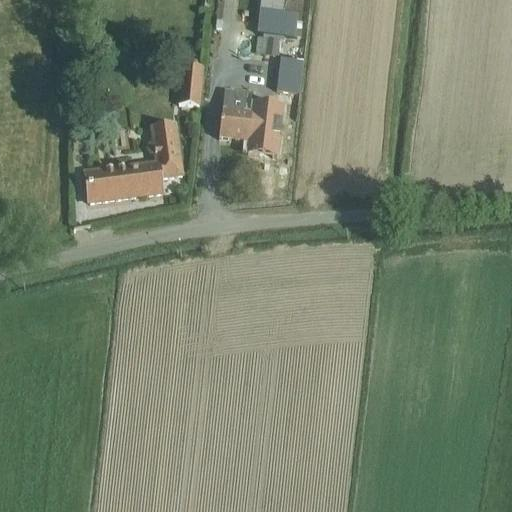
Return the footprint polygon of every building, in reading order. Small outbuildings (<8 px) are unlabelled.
[(258,11),(256,36),(295,40),(295,31),(300,32),(300,24),(296,24),(297,15),(258,11)] [(257,40),(255,56),(276,59),(277,43),(257,40)] [(280,61),(276,94),(299,96),(303,63),(280,61)] [(180,67),(176,107),(199,109),(203,69),(197,69),(197,63),(189,62),(188,68),(180,67)] [(224,92),(218,141),(290,149),(293,119),(258,115),(259,106),(245,103),(246,94),(224,92)] [(153,164),(84,173),(89,206),(161,196),(159,181),(182,178),(175,126),(149,130),(153,164)] [(84,148),(69,149),(70,166),(85,165),(84,148)]
